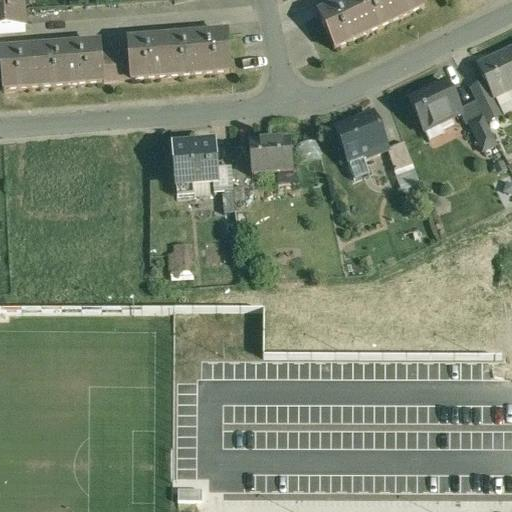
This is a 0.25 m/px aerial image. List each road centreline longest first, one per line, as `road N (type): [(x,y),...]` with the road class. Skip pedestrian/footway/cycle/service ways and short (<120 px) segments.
road 1 (residential): [(297,105),(0,128)]
road 2 (residential): [(511,11),(331,98),(297,105)]
road 3 (unknown): [(169,0),(0,18)]
